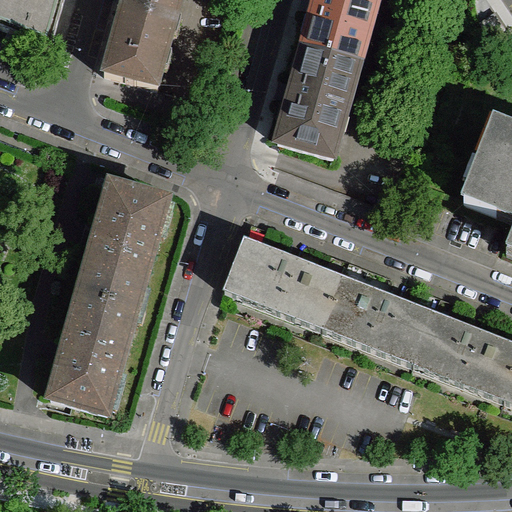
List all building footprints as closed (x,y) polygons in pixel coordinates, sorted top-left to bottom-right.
[(0,0),(0,30),(52,49),(65,2),(59,0),(0,0)] [(147,0),(127,0),(105,78),(158,94),(182,10),(147,0)] [(147,0),(182,10),(184,0),(147,0)] [(320,0),(306,52),(357,67),(375,0),(320,0)] [(306,52),(279,147),(334,163),(341,139),(337,137),(357,67),(306,52)] [(511,130),(497,125),(465,207),(511,224),(511,242),(509,252),(511,252),(511,130)] [(168,203),(113,188),(85,289),(55,395),(111,411),(141,304),(168,203)] [(254,228),(247,247),(265,253),(271,235),(254,228)] [(247,247),(227,297),(323,335),(344,285),(325,277),(265,253),(247,247)] [(332,258),(325,277),(344,285),(363,292),(369,273),(332,258)] [(344,285),(323,335),(414,371),(435,321),(416,313),(363,292),(344,285)] [(423,294),(416,313),(435,321),(453,328),(461,309),(423,294)] [(453,328),(435,321),(414,371),(506,406),(511,390),(511,349),(507,348),(453,328)]
